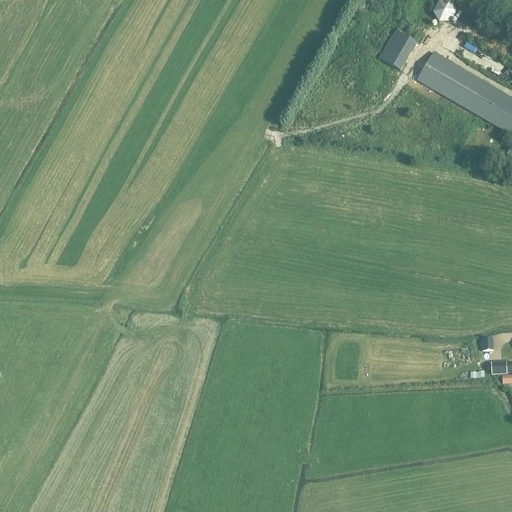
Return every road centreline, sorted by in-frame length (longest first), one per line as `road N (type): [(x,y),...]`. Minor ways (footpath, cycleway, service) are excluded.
road 1 (track): [(323,0),(133,279),(109,298)]
road 2 (track): [(109,298),(1,511)]
